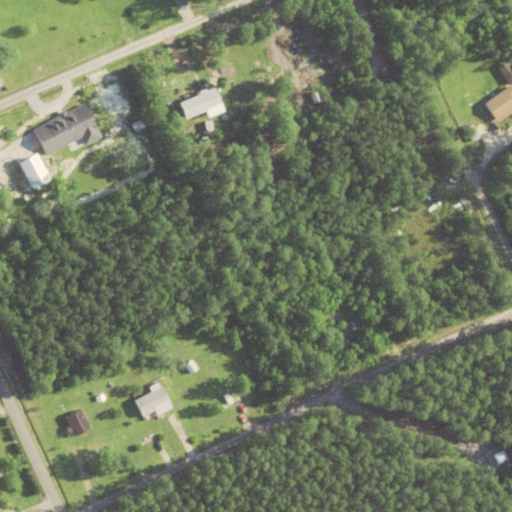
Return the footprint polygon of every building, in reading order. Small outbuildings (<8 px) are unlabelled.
[(496,65),(511,56),(511,80),(507,84),(496,65)] [(482,101),(508,83),(511,89),(511,93),(509,95),(511,99),(511,109),(496,121),(482,101)] [(177,103),(210,89),(215,102),(183,116),(177,103)] [(308,93),(315,90),(319,99),(312,103),(308,93)] [(109,116),(108,112),(106,113),(103,106),(104,106),(102,100),(106,98),(114,114),(109,116)] [(84,144),(80,136),(45,154),(32,128),(44,122),(43,122),(57,115),(56,113),(57,111),(61,109),(63,109),(64,111),(83,102),(100,136),(84,144)] [(130,123),(139,117),(144,126),(134,131),(130,123)] [(463,127),(470,123),(478,136),(470,140),(463,127)] [(28,189),(46,180),(33,154),(16,162),(28,189)] [(347,313),(366,285),(373,290),(354,318),(347,313)] [(342,309),(345,317),(343,317),(344,322),(339,324),(334,306),(339,304),(341,309),(342,309)] [(309,320),(330,311),(333,317),(312,326),(309,320)] [(321,323),(325,321),(332,337),(328,339),(321,323)] [(182,364),(189,359),(196,367),(189,373),(182,364)] [(132,399),(158,385),(167,401),(141,415),(132,399)] [(181,391),(185,387),(191,393),(186,397),(181,391)] [(93,396),(101,393),(103,399),(96,402),(93,396)] [(88,428),(78,409),(62,417),(72,437),(88,428)] [(140,438),(138,433),(139,433),(138,431),(146,428),(146,429),(155,425),(157,431),(140,438)] [(177,427),(182,425),(189,441),(184,443),(177,427)] [(170,434),(174,432),(182,446),(178,449),(170,434)] [(159,441),(163,439),(171,455),(166,457),(159,441)]
